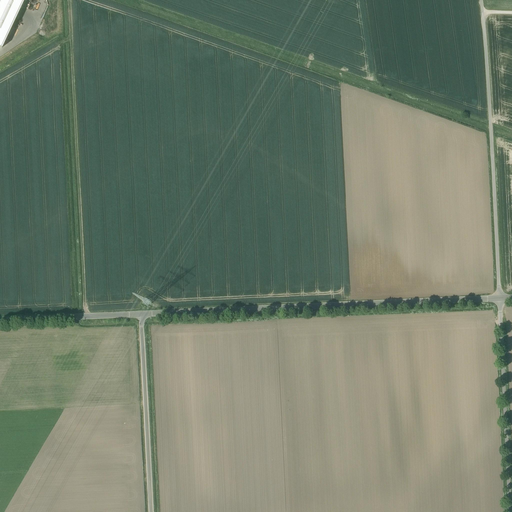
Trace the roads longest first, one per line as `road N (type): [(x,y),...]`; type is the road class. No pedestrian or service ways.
road 1 (unclassified): [(499,299),(142,312)]
road 2 (unclassified): [(499,299),(480,0)]
road 3 (residential): [(510,511),(499,299)]
road 4 (unclassified): [(151,511),(142,312)]
road 5 (unclassified): [(142,312),(0,318)]
